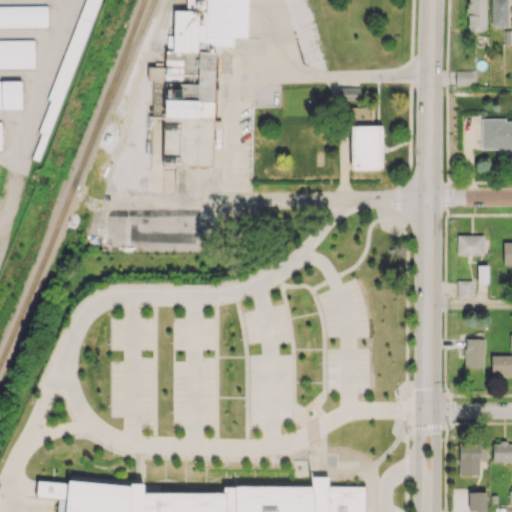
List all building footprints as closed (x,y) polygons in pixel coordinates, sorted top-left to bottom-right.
[(96,0),(82,0),(40,130),(53,134),(96,0)] [(212,166),(215,45),(233,46),(233,37),(246,37),(247,0),(186,0),(186,10),(173,10),(172,51),(165,51),(165,66),(151,66),(149,116),(163,117),(162,165),(212,166)] [(485,31),(485,0),(467,0),(466,31),(485,31)] [(506,0),(491,0),(491,26),(506,26),(506,0)] [(0,27),(48,27),(47,5),(0,4),(0,27)] [(0,39),(0,67),(34,67),(34,39),(0,39)] [(455,85),(474,85),(474,71),(456,70),(455,85)] [(0,79),(0,108),(21,108),(21,80),(0,79)] [(359,86),(338,87),(339,99),(359,99),(359,86)] [(511,150),(511,119),(481,118),(481,150),(511,150)] [(382,169),(381,125),(349,125),(350,170),(382,169)] [(483,235),(457,235),(456,254),(483,254),(483,235)] [(511,264),(511,241),(502,241),(502,264),(511,264)] [(488,282),(488,265),(477,265),(477,282),(488,282)] [(456,298),(471,298),(472,280),(457,280),(456,298)] [(464,367),(484,367),(484,338),(465,338),(464,367)] [(490,355),(490,374),(499,374),(499,377),(511,377),(511,355),(490,355)] [(459,475),(479,475),(479,459),(486,459),(486,442),(458,443),(459,475)] [(492,442),(492,461),(511,461),(511,442),(492,442)] [(365,511),(366,486),(327,486),(327,476),(310,476),(310,491),(143,487),(143,483),(36,481),(36,497),(55,497),(54,511),(365,511)] [(468,491),(468,510),(486,510),(486,491),(468,491)]
